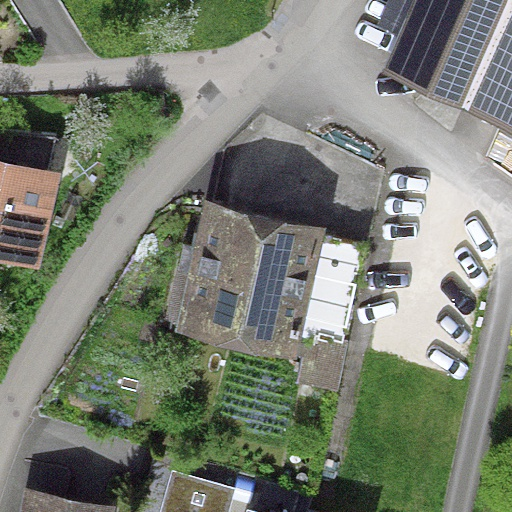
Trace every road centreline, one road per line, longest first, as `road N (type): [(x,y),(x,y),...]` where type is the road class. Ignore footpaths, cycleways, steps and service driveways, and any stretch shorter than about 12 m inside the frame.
road 1 (residential): [(261,77),(100,252),(44,335),(0,423)]
road 2 (residential): [(261,77),(421,142),(511,207)]
road 3 (residential): [(261,77),(0,79)]
